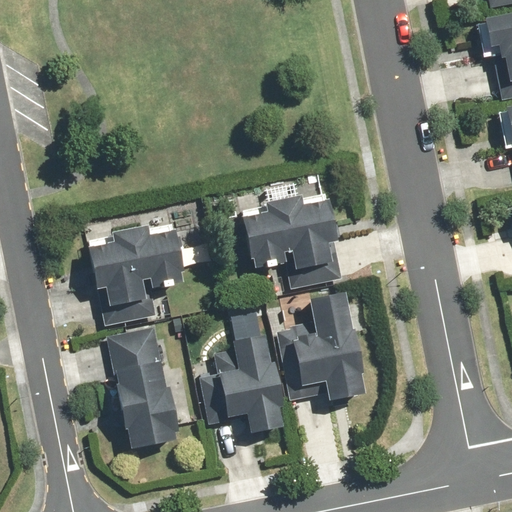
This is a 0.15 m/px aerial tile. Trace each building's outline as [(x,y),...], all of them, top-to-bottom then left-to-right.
[(511,0),(486,0),(488,10),(511,5),(511,0)] [(511,16),(474,25),(481,59),(496,56),(502,85),(511,83),(511,16)] [(511,108),(496,112),(505,151),(511,149),(511,174),(510,175),(511,183),(511,108)] [(331,246),(325,246),(319,205),(227,218),(240,298),(331,284),(337,283),(331,246)] [(175,289),(174,282),(169,236),(141,239),(140,231),(107,234),(108,243),(82,246),(87,292),(96,291),(101,325),(151,319),(148,293),(175,289)] [(336,295),(305,303),(311,327),(280,334),(293,392),(323,385),(327,402),(359,394),(336,295)] [(149,331),(102,340),(110,382),(101,384),(114,455),(171,444),(149,331)] [(278,430),(260,339),(226,346),(231,374),(208,378),(217,422),(238,418),(242,438),(278,430)]
